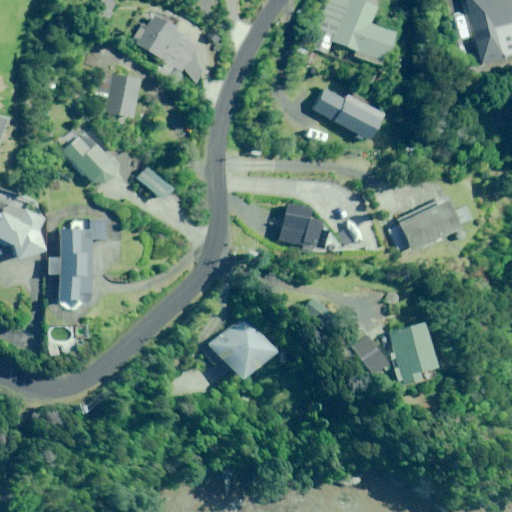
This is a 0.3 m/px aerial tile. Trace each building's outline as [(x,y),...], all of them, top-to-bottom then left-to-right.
[(113,4),(107,0),(97,0),(88,13),(101,22),(113,4)] [(325,0),(320,13),(326,16),(312,48),(323,53),(328,41),(377,62),(389,34),(367,24),(374,9),(363,4),(364,0),(325,0)] [(511,33),(511,0),(462,0),(476,65),(503,59),(498,37),(511,33)] [(173,81),(181,68),(193,85),(200,72),(189,54),(194,46),(170,31),(172,28),(147,13),(129,42),(154,58),(162,46),(167,49),(155,70),(173,81)] [(133,80),(107,77),(102,114),(128,117),(133,80)] [(343,100),(322,88),(309,109),(366,141),(380,116),(345,96),(343,100)] [(112,173),(81,134),(61,151),(92,189),(112,173)] [(168,190),(141,167),(131,179),(158,202),(168,190)] [(455,229),(443,202),(384,228),(397,256),(455,229)] [(0,211),(0,245),(21,258),(40,251),(33,229),(38,217),(4,204),(1,212),(0,211)] [(468,220),(463,209),(454,213),(459,224),(468,220)] [(87,221),(73,220),(73,231),(57,230),(55,258),(43,258),(42,275),(54,275),(53,301),(83,302),(87,221)] [(104,221),(91,220),(90,240),(103,240),(104,221)] [(267,349),(237,317),(202,350),(233,382),(267,349)] [(431,367),(418,323),(384,334),(400,386),(418,381),(415,372),(431,367)] [(385,365),(359,328),(342,339),(369,377),(385,365)]
